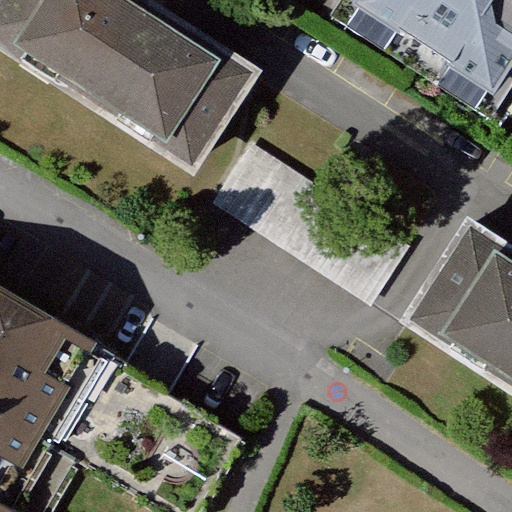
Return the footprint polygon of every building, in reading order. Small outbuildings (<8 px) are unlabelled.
[(0,49),(202,185),(273,80),(153,0),(12,0),(0,18),(0,49)] [(511,0),(345,0),(333,19),(511,135),(511,0)] [(511,401),(511,250),(479,230),(410,336),(511,401)] [(0,475),(12,455),(36,471),(84,388),(61,372),(82,342),(103,355),(110,344),(0,280),(0,475)] [(0,511),(22,511),(0,499),(0,511)]
